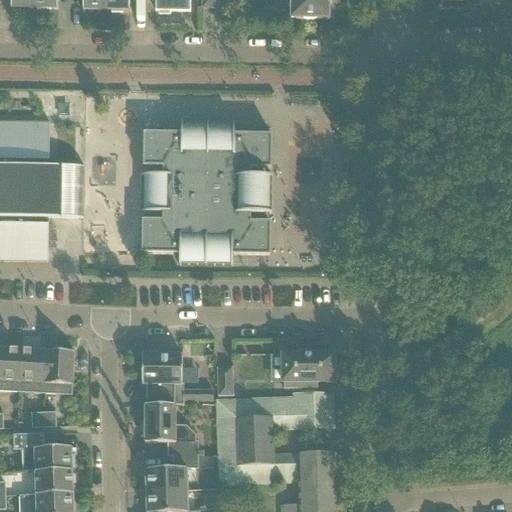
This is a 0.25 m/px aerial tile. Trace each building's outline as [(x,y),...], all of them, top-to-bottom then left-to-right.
[(34,11),(34,0),(10,0),(11,10),(17,10),(17,13),(27,14),(27,11),(34,11)] [(57,0),(34,0),(34,11),(58,11),(57,0)] [(106,12),(106,0),(82,0),(83,11),(106,12)] [(106,0),(106,12),(112,12),(112,14),(123,14),(123,12),(130,12),(129,0),(106,0)] [(155,0),(155,12),(159,12),(159,15),(170,16),(170,13),(190,13),(190,0),(155,0)] [(202,0),(202,10),(226,10),(226,0),(202,0)] [(286,0),(286,8),(291,8),(291,20),(329,21),(330,4),(331,4),(331,0),(286,0)] [(436,0),(437,11),(461,12),(473,12),(473,6),(478,6),(478,0),(436,0)] [(84,220),(85,168),(49,168),(50,124),(0,123),(0,263),(48,264),(48,220),(84,220)] [(251,216),(266,216),(272,216),(272,178),(251,178),(251,170),(271,170),(272,137),(234,136),(235,125),(233,125),(233,127),(226,126),(226,125),(225,125),(225,126),(217,126),(217,125),(216,125),(216,126),(209,126),(209,125),(207,125),(207,126),(200,126),(200,125),(199,125),(199,126),(191,126),(191,125),(190,125),(190,126),(183,126),(183,125),(181,125),(181,136),(144,135),(144,168),(163,168),(163,177),(141,176),(141,178),(143,178),(143,186),(141,185),(141,187),(143,187),(143,195),(141,195),(141,196),(143,196),(143,204),(140,204),(140,205),(143,205),(142,213),(140,213),(140,214),(162,215),(162,223),(143,222),(142,255),(179,256),(179,267),(180,267),(180,266),(188,266),(188,267),(189,267),(189,266),(196,266),(196,267),(198,267),(198,266),(205,266),(205,267),(206,267),(206,266),(214,266),(214,268),(215,268),(215,266),(222,266),(222,268),(224,268),(224,266),(231,267),(231,268),(232,268),(232,257),(270,257),(270,224),(251,224),(251,216)] [(0,393),(19,394),(21,351),(0,349),(0,393)] [(45,396),(48,352),(21,351),(19,394),(45,396)] [(74,354),(48,352),(45,396),(72,397),(74,354)] [(146,387),(146,407),(175,407),(198,407),(198,403),(213,403),(213,393),(184,393),(184,386),(182,386),(182,357),(156,357),(156,353),(145,353),(145,357),(142,357),(142,387),(146,387)] [(282,385),(282,386),(284,386),(284,390),(318,390),(318,384),(335,384),(335,381),(338,381),(338,371),(335,371),(335,356),(314,356),(314,355),(303,355),(303,356),(282,356),(282,358),(282,385)] [(234,398),(233,369),(217,369),(218,398),(234,398)] [(299,484),(299,493),(335,492),(334,455),(298,456),(298,457),(274,458),(273,432),(314,431),(334,430),(332,395),(295,396),(295,401),(217,403),(221,487),(299,484)] [(175,428),(175,407),(146,407),(145,407),(145,424),(142,424),(142,438),(145,438),(145,445),(167,445),(167,459),(172,459),(172,458),(198,458),(198,443),(195,443),(195,437),(186,428),(175,428)] [(56,429),(56,414),(44,415),(44,430),(56,429)] [(44,430),(44,415),(31,415),(32,430),(44,430)] [(23,475),(35,474),(72,473),(72,470),(75,470),(74,456),(71,457),(71,449),(44,450),(44,436),(13,437),(14,452),(23,451),(23,475)] [(198,471),(198,458),(172,458),(172,459),(172,471),(146,471),(146,494),(187,492),(187,471),(198,471)] [(73,496),(72,473),(35,474),(36,497),(73,496)] [(187,511),(187,492),(146,494),(146,511),(187,511)] [(335,511),(335,492),(299,493),(300,508),(282,508),(281,511),(335,511)] [(73,511),(73,496),(36,497),(36,511),(73,511)]
